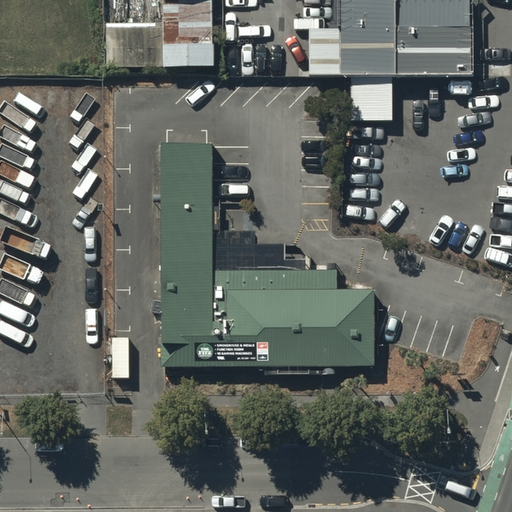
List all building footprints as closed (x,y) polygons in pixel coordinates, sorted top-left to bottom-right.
[(215,0),(163,0),(164,72),(216,72),(215,0)] [(395,1),(344,1),(344,82),(396,81),(395,1)] [(473,4),(400,5),(401,81),(473,81),(473,4)] [(159,29),(111,29),(111,68),(159,68),(159,29)] [(157,145),(158,363),(371,363),(371,289),(336,289),(336,268),(215,268),(214,145),(157,145)]
